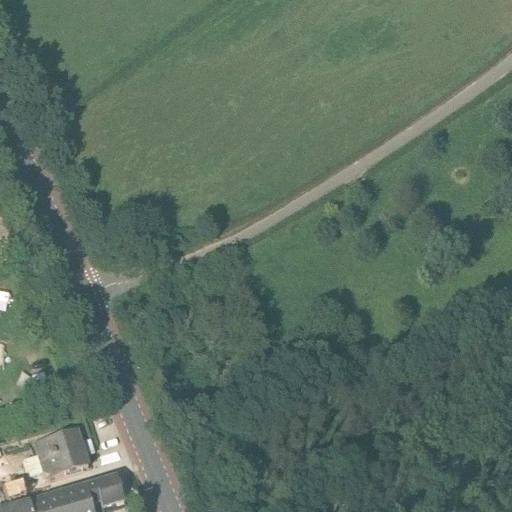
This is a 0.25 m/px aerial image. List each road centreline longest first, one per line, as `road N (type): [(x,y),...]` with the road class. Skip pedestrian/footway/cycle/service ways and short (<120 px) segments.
road 1 (unclassified): [(82,294),(272,221),(511,60)]
road 2 (secondary): [(169,511),(82,294)]
road 3 (secondary): [(82,294),(0,117)]
